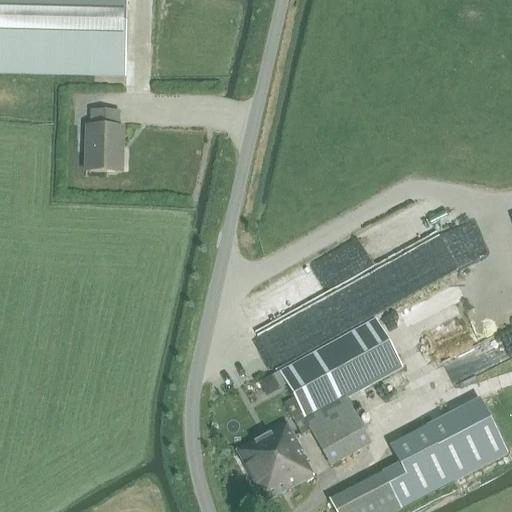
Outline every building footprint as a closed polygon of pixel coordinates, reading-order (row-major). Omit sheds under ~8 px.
[(0,0),(0,72),(125,75),(127,0),(0,0)] [(85,130),(84,142),(84,174),(119,176),(121,130),(118,130),(119,114),(89,113),(89,130),(85,130)] [(72,142),(84,142),(85,130),(72,130),(72,142)] [(284,408),(291,421),(235,452),(263,504),(312,477),(306,463),(306,462),(294,439),(309,431),(321,454),(324,453),(331,467),(368,447),(361,433),(363,432),(345,400),(397,371),(372,324),(280,374),(292,400),(287,404),(287,406),(286,407),(284,408)] [(322,501),(328,511),(397,511),(404,508),(504,460),(475,400),(385,447),(394,465),(322,501)]
